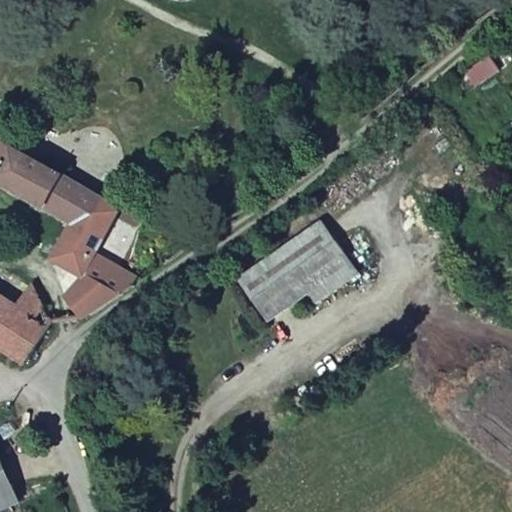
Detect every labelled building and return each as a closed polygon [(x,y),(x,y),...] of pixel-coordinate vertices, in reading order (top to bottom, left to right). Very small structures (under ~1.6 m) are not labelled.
[(0,153),(0,201),(40,229),(60,243),(68,248),(92,213),(0,153)] [(136,235),(111,218),(107,223),(92,213),(68,248),(108,275),(136,235)] [(360,278),(329,235),(245,294),(278,338),(360,278)] [(54,317),(70,330),(114,305),(133,292),(108,275),(68,248),(60,243),(42,271),(71,292),(54,317)] [(0,331),(0,372),(10,379),(44,333),(23,297),(9,318),(0,331)] [(0,331),(9,318),(0,311),(0,331)] [(137,327),(103,352),(116,373),(105,381),(108,390),(123,382),(134,397),(168,372),(137,327)] [(0,451),(0,511),(21,504),(0,451)]
